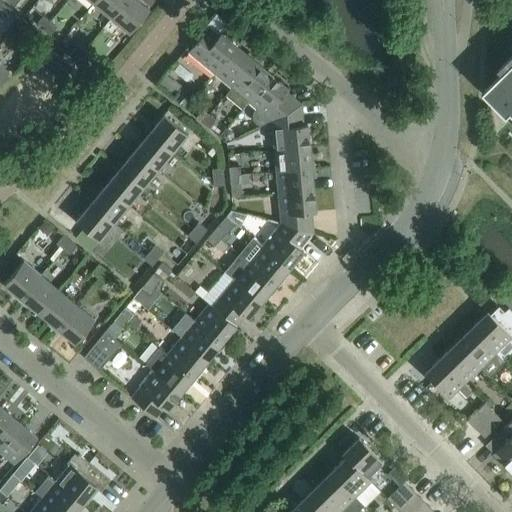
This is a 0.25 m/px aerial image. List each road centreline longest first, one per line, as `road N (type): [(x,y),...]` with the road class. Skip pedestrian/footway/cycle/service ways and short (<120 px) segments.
road 1 (residential): [(488,511),(310,325)]
road 2 (residential): [(174,478),(0,338)]
road 3 (residential): [(310,325),(400,237),(436,185),(444,158)]
road 4 (residential): [(174,478),(310,325)]
road 5 (residential): [(444,158),(442,0)]
road 6 (residential): [(332,80),(349,229)]
road 7 (residential): [(444,158),(332,80)]
road 8 (residential): [(332,80),(229,0)]
